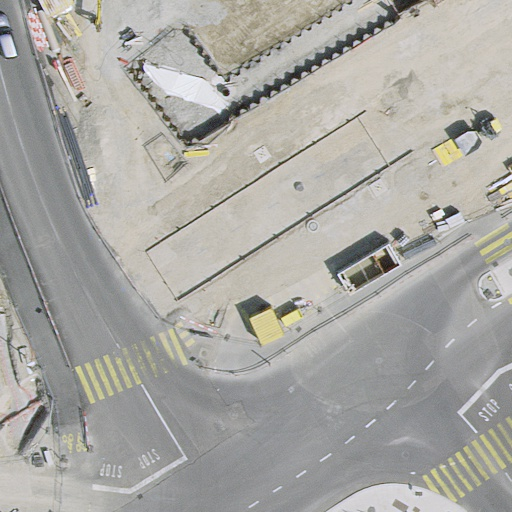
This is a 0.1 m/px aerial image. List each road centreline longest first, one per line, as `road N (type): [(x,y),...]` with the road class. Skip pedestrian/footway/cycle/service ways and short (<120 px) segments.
road 1 (tertiary): [(319,325),(98,0)]
road 2 (tertiary): [(319,325),(12,511)]
road 3 (tertiary): [(225,511),(340,436)]
road 4 (tertiary): [(511,480),(432,374)]
road 5 (tertiary): [(432,374),(319,325)]
road 6 (tertiary): [(424,262),(319,325)]
